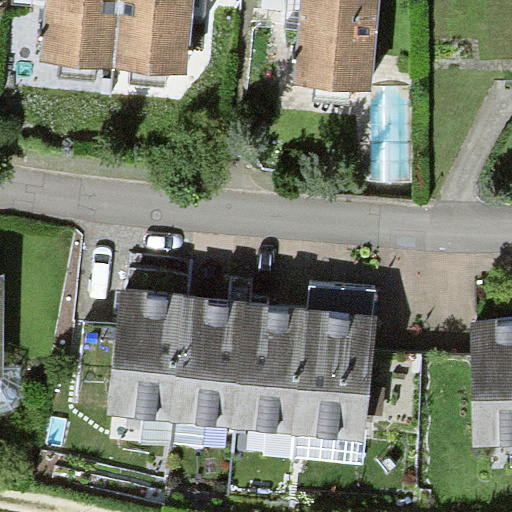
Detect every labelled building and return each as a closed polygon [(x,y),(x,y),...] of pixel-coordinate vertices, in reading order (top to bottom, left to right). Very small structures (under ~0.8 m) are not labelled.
[(108,79),(113,0),(44,0),(39,74),(108,79)] [(173,81),(178,0),(113,0),(108,79),(173,81)] [(365,0),(300,0),(293,90),(358,95),(365,0)] [(96,412),(159,418),(169,302),(107,296),(96,412)] [(159,418),(221,423),(232,308),(169,302),(159,418)] [(221,423),(284,429),(295,314),(232,308),(221,423)] [(357,320),(295,314),(284,429),(347,435),(357,320)] [(459,441),(511,440),(511,323),(458,324),(459,441)]
